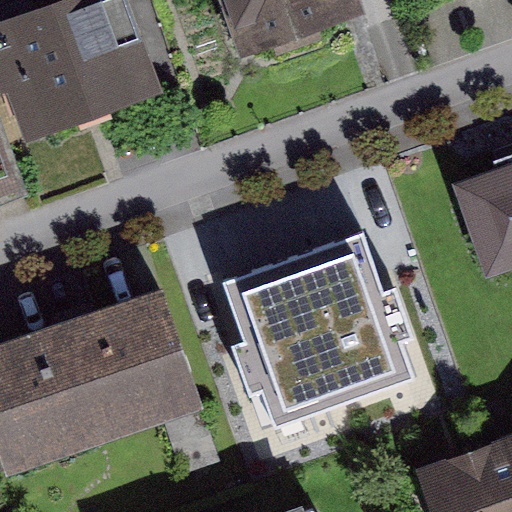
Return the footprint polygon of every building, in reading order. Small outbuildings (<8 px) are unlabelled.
[(128,0),(77,0),(0,28),(0,48),(31,132),(159,84),(128,0)] [(355,0),(229,0),(246,45),(358,7),(355,0)] [(0,145),(0,172),(8,169),(0,145)] [(511,172),(465,190),(493,267),(511,259),(511,172)] [(320,247),(225,278),(258,377),(320,356),(330,386),(419,357),(393,277),(336,296),(320,247)] [(153,302),(0,351),(0,418),(15,465),(188,409),(153,302)] [(511,511),(511,448),(431,476),(443,511),(511,511)]
